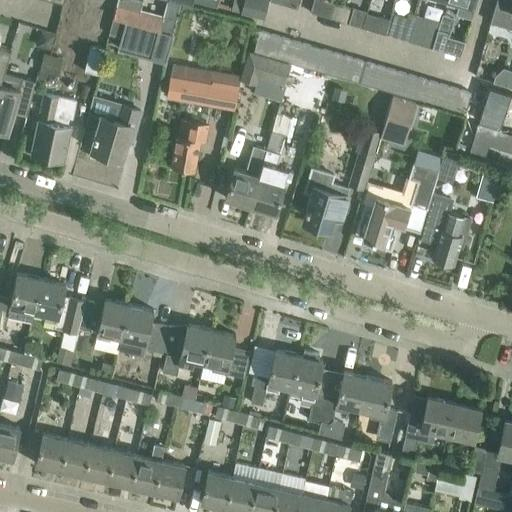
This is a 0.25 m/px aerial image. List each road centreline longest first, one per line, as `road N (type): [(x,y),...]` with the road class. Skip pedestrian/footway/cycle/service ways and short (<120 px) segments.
road 1 (residential): [(0,207),(452,341),(489,320)]
road 2 (residential): [(489,320),(0,174)]
